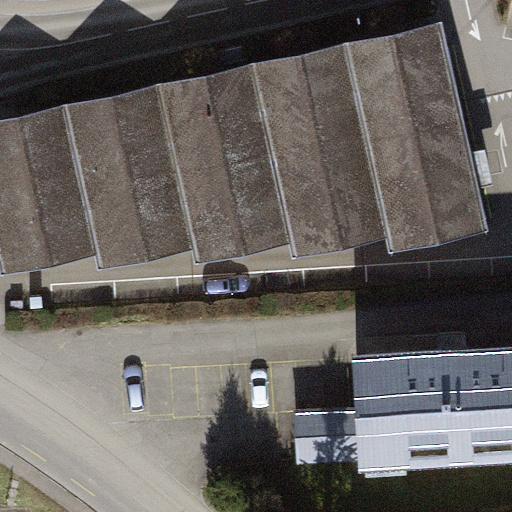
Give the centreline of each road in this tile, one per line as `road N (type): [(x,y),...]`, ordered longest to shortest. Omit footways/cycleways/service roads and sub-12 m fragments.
road 1 (tertiary): [(0,54),(249,0)]
road 2 (unclassified): [(160,511),(0,396)]
